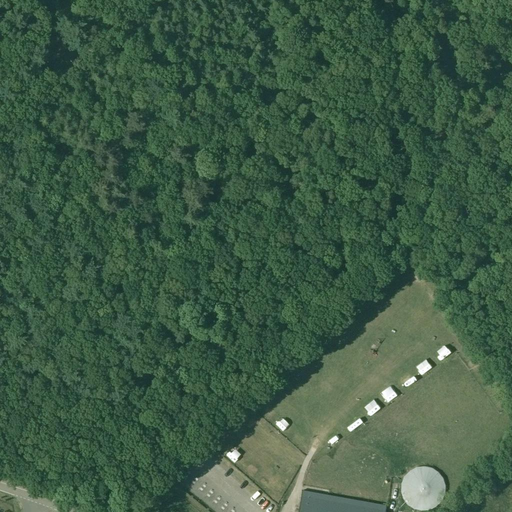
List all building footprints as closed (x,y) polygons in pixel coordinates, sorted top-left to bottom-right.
[(408,373),(414,382),(419,378),(413,370),(408,373)] [(392,385),(386,392),(393,398),(399,391),(392,385)] [(383,407),(392,400),(386,391),(376,398),(383,407)] [(366,406),(358,412),(361,417),(369,411),(366,406)] [(422,494),(422,490),(405,489),(404,506),(427,507),(428,494),(422,494)] [(302,490),(298,511),(386,511),(388,505),(302,490)]
